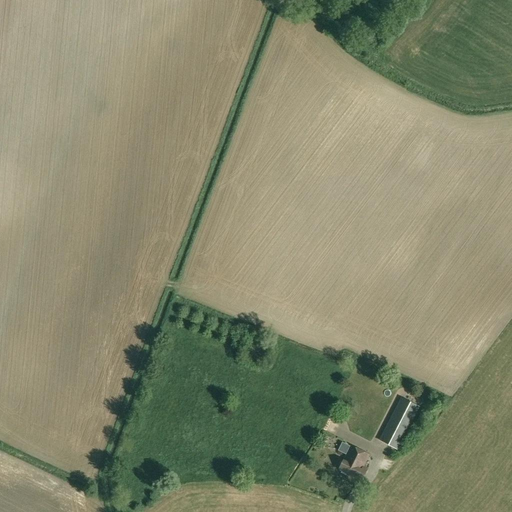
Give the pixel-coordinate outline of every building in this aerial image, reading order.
[(249,350),(261,353),(263,344),(251,342),(249,350)] [(358,369),(354,375),(363,380),(367,374),(358,369)] [(364,409),(364,407),(373,409),(376,397),(360,393),(356,408),(364,409)] [(402,397),(380,440),(398,449),(420,407),(402,397)] [(339,425),(370,437),(376,423),(362,418),(361,421),(343,414),(339,425)] [(336,448),(344,451),(348,443),(341,440),(336,448)] [(339,470),(362,481),(367,469),(363,467),(369,455),(351,446),(344,461),(343,460),(339,470)]
